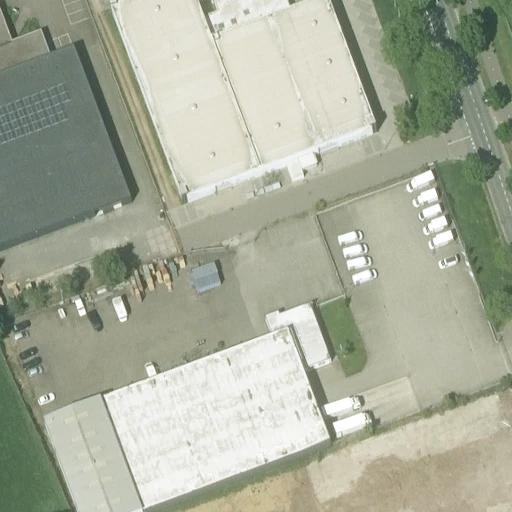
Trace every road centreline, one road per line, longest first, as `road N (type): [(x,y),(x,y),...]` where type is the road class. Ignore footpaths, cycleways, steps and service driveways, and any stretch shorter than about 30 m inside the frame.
road 1 (unclassified): [(189,238),(484,135)]
road 2 (unclassified): [(484,135),(433,0)]
